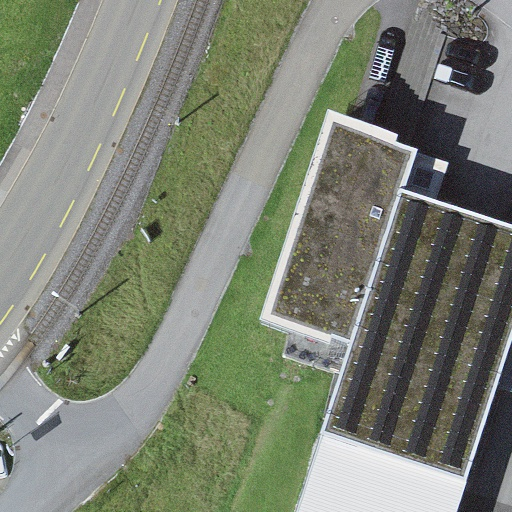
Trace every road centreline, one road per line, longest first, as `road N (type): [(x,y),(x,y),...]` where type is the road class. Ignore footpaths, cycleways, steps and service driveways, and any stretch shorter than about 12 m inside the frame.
road 1 (residential): [(70,441),(111,437),(142,414),(306,64),(349,0)]
road 2 (secondary): [(139,0),(43,209),(0,274)]
